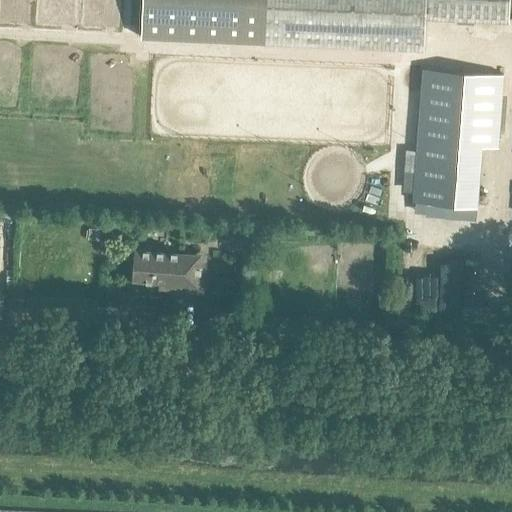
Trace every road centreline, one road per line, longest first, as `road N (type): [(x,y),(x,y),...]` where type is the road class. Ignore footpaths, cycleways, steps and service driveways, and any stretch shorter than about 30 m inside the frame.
road 1 (unclassified): [(0,376),(511,404)]
road 2 (unknown): [(511,114),(488,403)]
